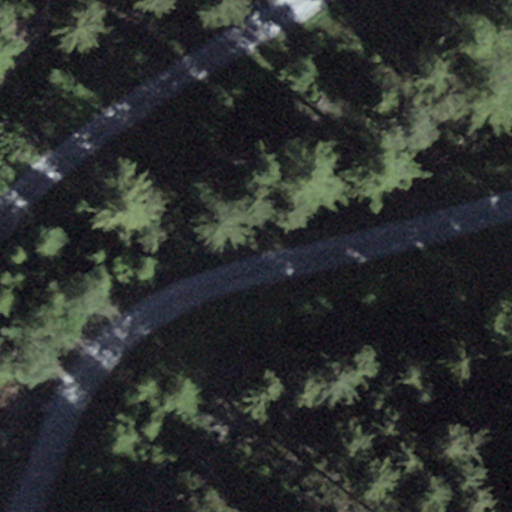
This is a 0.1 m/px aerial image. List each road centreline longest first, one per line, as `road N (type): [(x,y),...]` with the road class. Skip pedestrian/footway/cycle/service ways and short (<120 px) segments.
road 1 (track): [(58,511),(107,379),(216,293),(511,224)]
road 2 (track): [(326,0),(77,159),(0,232)]
